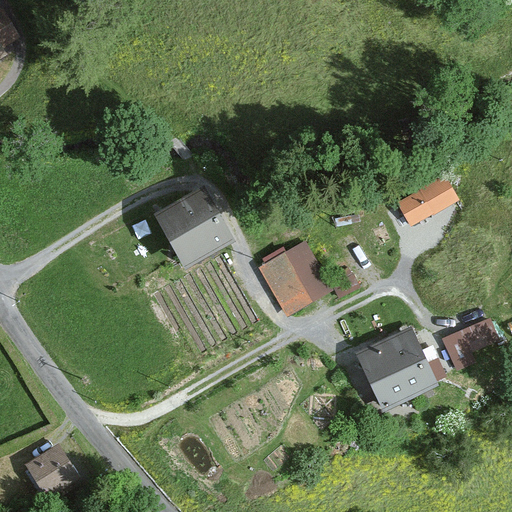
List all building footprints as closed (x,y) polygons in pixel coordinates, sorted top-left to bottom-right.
[(0,62),(7,58),(2,51),(21,40),(2,10),(0,10),(0,62)] [(444,176),(396,204),(411,230),(459,202),(444,176)] [(204,194),(153,223),(185,278),(236,249),(204,194)] [(307,242),(260,269),(288,318),(334,294),(307,242)] [(490,317),(442,338),(454,366),(502,346),(490,317)] [(416,328),(360,351),(385,413),(441,390),(416,328)] [(60,446),(29,465),(49,499),(81,481),(60,446)]
